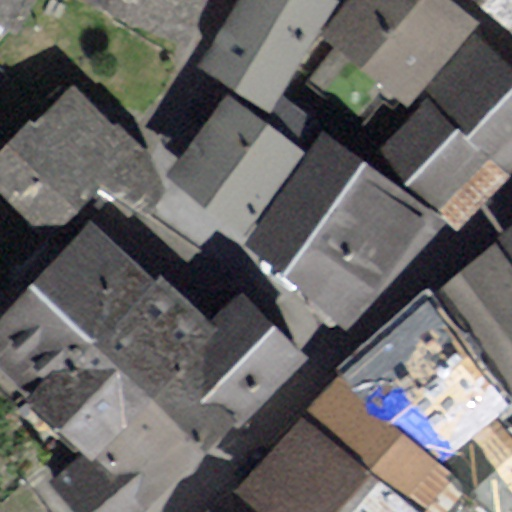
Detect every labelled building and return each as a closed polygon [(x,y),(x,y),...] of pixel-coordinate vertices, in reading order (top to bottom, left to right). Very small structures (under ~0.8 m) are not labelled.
[(0,0),(0,24),(21,33),(33,0),(0,0)] [(75,0),(199,44),(216,0),(75,0)] [(250,0),(210,68),(280,109),(344,2),(340,0),(250,0)] [(445,0),(368,0),(341,35),(422,99),(479,26),(445,0)] [(511,0),(500,0),(511,10),(511,0)] [(511,67),(484,42),(430,102),(511,168),(511,67)] [(362,119),(389,84),(339,46),(312,80),(362,119)] [(81,89),(0,170),(0,182),(63,242),(144,145),(81,89)] [(181,178),(255,231),(308,156),(234,103),(181,178)] [(429,106),(386,155),(444,211),(496,162),(429,106)] [(336,137),(261,243),(357,329),(450,227),(336,137)] [(102,229),(0,340),(0,363),(96,454),(56,487),(79,511),(158,511),(243,435),(212,401),(280,322),(215,267),(188,294),(102,229)] [(511,268),(501,253),(442,300),(511,397),(511,268)] [(511,411),(435,310),(360,384),(460,472),(511,431),(511,411)] [(425,511),(315,424),(243,493),(264,511),(425,511)]
